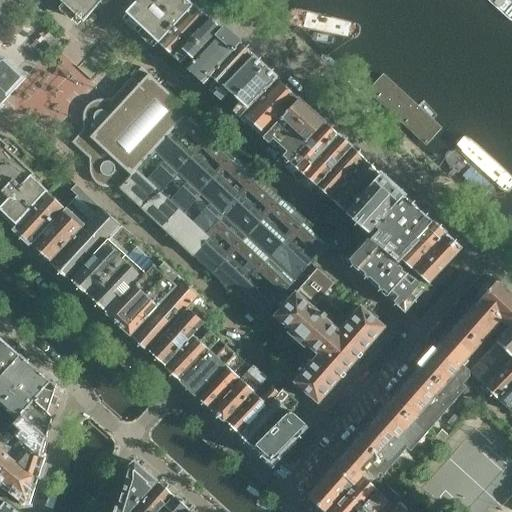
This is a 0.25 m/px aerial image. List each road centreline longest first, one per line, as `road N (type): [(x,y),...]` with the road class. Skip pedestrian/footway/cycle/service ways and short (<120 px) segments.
road 1 (residential): [(327,437),(294,404),(286,361),(12,114)]
road 2 (residential): [(218,0),(491,252)]
road 3 (residential): [(327,437),(491,252)]
road 4 (residential): [(173,393),(0,233)]
road 5 (residential): [(278,490),(173,393)]
road 6 (residential): [(75,390),(35,511)]
